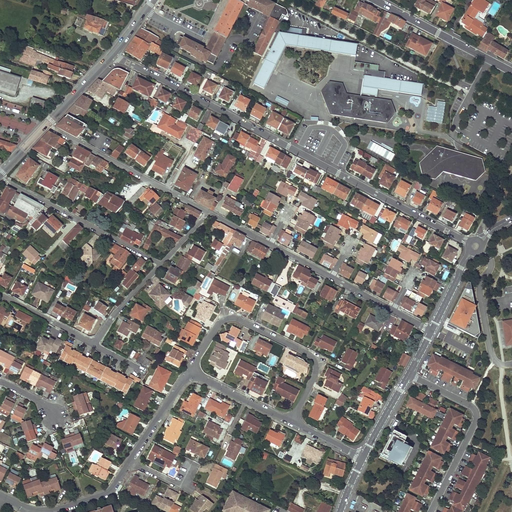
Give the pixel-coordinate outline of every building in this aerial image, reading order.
[(230,0),(214,33),(226,39),(244,4),(247,6),(250,0),(230,0)] [(272,3),(271,4),(263,0),(250,0),(247,6),(268,16),(266,20),(262,29),(264,30),(270,17),(278,21),(279,19),(280,19),(282,15),(286,17),(288,13),(286,10),(272,3)] [(436,3),(431,1),(432,0),(417,0),(414,7),(420,10),(420,9),(430,13),(436,3)] [(444,3),(445,0),(440,0),(440,1),(442,3),(437,12),(443,15),(441,17),(447,20),(453,8),(444,3)] [(476,34),(477,33),(483,37),(487,30),(481,26),(482,25),(473,20),(477,12),(481,14),(485,8),(482,7),(485,2),(481,0),(471,0),(469,5),(469,6),(464,16),(466,17),(464,20),(463,20),(461,23),(466,26),(465,28),(476,34)] [(359,14),(363,16),(375,23),(380,13),(375,11),(375,10),(363,4),(363,5),(358,3),(354,11),(352,10),(348,19),(355,23),(358,16),(357,16),(359,14)] [(347,15),(333,8),(331,13),(345,20),(347,15)] [(384,12),(372,34),(376,36),(379,32),(387,28),(390,23),(401,29),(404,22),(398,19),(384,12)] [(86,20),(83,29),(89,31),(88,32),(91,33),(92,32),(103,37),(108,23),(86,15),(84,19),(86,20)] [(264,30),(252,52),(261,57),(279,22),(278,21),(270,17),(264,30)] [(279,33),(253,84),(264,89),(285,45),(305,48),(318,50),(323,51),(355,56),(357,45),(342,43),(317,39),(308,37),(301,36),(302,30),(286,27),(285,34),(279,33)] [(158,39),(141,29),(135,37),(150,46),(152,44),(162,49),(164,45),(157,41),(158,39)] [(490,34),(491,32),(488,29),(487,30),(483,37),(477,46),(485,52),(487,50),(504,60),(505,58),(504,57),(508,52),(494,43),(496,41),(493,39),(495,37),(490,34)] [(213,64),(226,39),(214,33),(206,49),(180,36),(177,41),(176,44),(180,46),(181,49),(191,54),(191,55),(206,63),(207,61),(213,64)] [(413,33),(406,43),(410,46),(410,47),(413,49),(413,48),(426,55),(429,50),(428,50),(432,44),(413,33)] [(157,55),(156,57),(159,59),(161,54),(163,50),(162,49),(152,44),(150,46),(135,37),(130,44),(125,52),(139,60),(148,49),(157,55)] [(173,60),(161,54),(159,59),(156,66),(167,71),(168,70),(173,60)] [(21,55),(19,61),(30,65),(32,58),(22,55),(21,55)] [(38,56),(37,60),(41,61),(49,64),(52,65),(53,61),(38,56)] [(178,58),(175,56),(173,60),(168,70),(171,71),(175,65),(178,58)] [(53,61),(52,65),(70,72),(72,67),(57,62),(57,63),(53,61)] [(332,93),(325,102),(329,113),(330,113),(330,114),(331,114),(331,115),(341,116),(342,115),(342,117),(352,118),(353,117),(353,118),(363,120),(364,119),(364,120),(374,122),(375,121),(376,122),(385,124),(386,123),(387,122),(388,123),(394,115),(394,114),(394,113),(395,112),(391,103),(390,103),(390,102),(389,102),(389,101),(379,100),(378,101),(378,99),(374,99),(374,96),(377,97),(378,90),(421,96),(423,84),(383,79),(384,74),(379,73),(379,75),(375,75),(375,73),(369,72),(369,70),(370,65),(354,63),(353,70),(365,72),(364,75),(363,75),(360,94),(370,96),(369,98),(368,98),(367,99),(367,98),(360,97),(357,96),(356,97),(356,96),(346,94),(343,85),(341,85),(340,83),(330,82),(329,83),(332,93)] [(49,64),(46,70),(56,73),(57,72),(58,73),(58,75),(69,79),(72,72),(70,72),(52,65),(49,64)] [(182,68),(175,65),(171,71),(170,73),(179,78),(182,73),(180,72),(182,68)] [(11,70),(0,66),(0,91),(15,96),(21,76),(10,73),(11,70)] [(103,81),(117,89),(120,82),(123,83),(127,74),(118,70),(114,70),(111,72),(103,81)] [(31,72),(28,79),(46,84),(48,77),(41,75),(31,72)] [(215,76),(207,72),(204,79),(209,81),(211,76),(214,77),(215,76)] [(200,77),(191,73),(186,81),(195,86),(200,77)] [(138,77),(132,88),(148,97),(154,86),(138,77)] [(114,96),(116,93),(117,93),(119,90),(117,89),(103,81),(98,79),(91,87),(88,91),(108,102),(113,95),(114,96)] [(233,94),(224,89),(228,82),(224,80),(220,87),(221,88),(223,89),(218,99),(222,101),(223,100),(228,103),(233,94)] [(329,83),(330,82),(329,82),(321,92),(325,102),(332,93),(329,83)] [(216,87),(207,83),(204,88),(207,90),(206,92),(211,95),(216,87)] [(170,95),(161,90),(157,98),(165,103),(170,95)] [(78,100),(74,105),(87,112),(93,101),(83,96),(78,100)] [(275,101),(286,106),(288,102),(277,96),(275,101)] [(249,102),(240,97),(234,107),(240,110),(240,109),(244,111),(249,102)] [(186,103),(177,98),(173,106),(181,111),(186,103)] [(265,110),(261,107),(265,101),(260,98),(250,115),(259,120),(265,110)] [(32,99),(29,107),(42,112),(45,103),(32,99)] [(129,105),(118,99),(114,108),(124,114),(129,105)] [(442,123),(445,102),(437,101),(436,107),(428,106),(426,121),(442,123)] [(77,114),(87,119),(90,113),(87,112),(74,105),(70,110),(65,114),(74,118),(77,114)] [(202,112),(197,109),(196,111),(192,109),(188,116),(197,121),(202,112)] [(273,128),(277,130),(283,120),(287,112),(284,110),(280,117),(272,113),(267,123),(274,126),(273,128)] [(83,126),(73,121),(74,118),(65,114),(54,126),(55,127),(76,138),(83,126)] [(0,124),(24,131),(26,123),(0,115),(0,124)] [(176,121),(165,115),(157,128),(179,140),(184,131),(173,125),(176,121)] [(211,117),(206,126),(215,130),(220,122),(211,117)] [(289,122),(289,123),(283,120),(277,130),(288,135),(293,124),(289,122)] [(226,132),(229,127),(220,122),(215,130),(215,131),(226,137),(228,134),(226,132)] [(196,129),(193,127),(187,138),(195,143),(202,132),(200,131),(196,129)] [(43,136),(39,140),(51,147),(54,149),(54,148),(57,150),(60,145),(56,143),(57,142),(62,144),(64,140),(48,131),(43,136)] [(239,135),(236,141),(241,143),(244,145),(245,146),(250,138),(241,133),(239,135)] [(203,138),(194,156),(203,161),(213,143),(203,138)] [(259,143),(250,138),(245,146),(245,147),(256,153),(259,147),(257,146),(259,143)] [(0,140),(0,149),(10,153),(14,149),(16,146),(0,140)] [(46,157),(51,147),(39,140),(34,146),(31,149),(46,157)] [(395,154),(370,141),(367,148),(391,161),(395,154)] [(131,145),(125,153),(134,160),(140,152),(131,145)] [(116,160),(124,149),(119,146),(110,156),(116,160)] [(84,164),(90,154),(77,147),(71,157),(72,158),(73,158),(84,164)] [(438,147),(437,147),(437,148),(436,148),(435,148),(430,154),(429,155),(429,156),(428,157),(421,164),(422,165),(422,166),(421,167),(423,176),(424,176),(425,176),(426,177),(426,178),(433,180),(435,181),(435,180),(436,179),(437,179),(438,180),(445,173),(462,178),(463,177),(464,178),(473,181),(474,180),(475,180),(476,181),(483,174),(483,173),(483,172),(483,171),(484,171),(482,161),(481,161),(480,161),(480,160),(479,159),(470,156),(469,157),(469,156),(460,153),(458,153),(458,155),(447,152),(448,150),(438,147)] [(153,159),(156,161),(151,170),(162,175),(167,166),(170,168),(173,162),(160,155),(163,152),(160,150),(153,159)] [(270,150),(266,157),(268,157),(275,161),(279,153),(273,150),(273,152),(270,150)] [(370,156),(359,151),(357,154),(368,160),(370,156)] [(144,166),(150,158),(152,156),(147,152),(145,155),(140,152),(134,160),(144,166)] [(291,160),(279,153),(275,161),(274,163),(286,169),(291,160)] [(90,154),(84,164),(85,165),(88,167),(95,157),(90,154)] [(236,159),(228,155),(222,165),(220,164),(215,172),(225,177),(236,159)] [(95,157),(88,167),(90,168),(93,164),(97,167),(102,160),(97,158),(95,157)] [(367,163),(356,157),(349,169),(350,169),(349,170),(352,172),(353,170),(360,174),(366,164),(367,163)] [(73,158),(69,165),(80,172),(85,165),(84,164),(73,158)] [(29,159),(16,175),(26,183),(38,166),(29,159)] [(97,167),(95,170),(99,172),(103,169),(108,163),(102,160),(97,167)] [(297,163),(292,173),(304,179),(304,178),(308,171),(301,167),(302,165),(297,163)] [(371,178),(375,169),(366,164),(360,174),(365,177),(366,176),(371,178)] [(394,178),(386,174),(389,167),(384,164),(381,171),(384,173),(379,182),(384,185),(383,187),(387,189),(394,178)] [(184,169),(175,185),(188,192),(197,175),(184,169)] [(317,173),(317,174),(309,170),(308,171),(304,178),(316,185),(321,175),(317,173)] [(40,178),(37,183),(46,188),(46,187),(51,189),(50,191),(53,193),(55,190),(57,188),(53,185),(57,177),(48,172),(44,180),(40,178)] [(68,183),(62,194),(73,200),(78,189),(85,193),(87,190),(89,186),(86,185),(85,184),(84,186),(81,184),(67,176),(64,181),(68,183)] [(236,193),(242,180),(235,177),(230,185),(228,188),(227,189),(236,193)] [(327,179),(322,189),(333,195),(338,185),(339,185),(327,179)] [(297,190),(282,182),(276,192),(285,197),(288,193),(293,196),(297,190)] [(409,187),(400,182),(394,193),(399,195),(399,193),(404,196),(409,187)] [(344,201),(349,191),(338,185),(333,195),(344,201)] [(88,190),(85,195),(95,202),(100,193),(89,186),(87,190),(88,190)] [(7,187),(0,200),(8,204),(15,191),(7,187)] [(126,203),(125,205),(126,207),(126,208),(127,208),(128,209),(131,206),(141,195),(143,193),(146,189),(142,187),(126,203)] [(146,189),(143,193),(146,195),(144,197),(152,205),(159,198),(151,190),(150,191),(148,188),(146,189)] [(207,195),(201,191),(195,202),(201,205),(214,212),(218,204),(213,202),(215,199),(211,197),(207,195)] [(431,200),(426,209),(436,215),(441,204),(433,200),(437,193),(432,191),(428,198),(431,200)] [(106,192),(97,203),(115,213),(121,207),(124,202),(106,192)] [(317,200),(301,192),(298,198),(303,201),(301,206),(311,211),(317,200)] [(424,197),(415,192),(410,201),(419,206),(424,197)] [(280,198),(270,193),(261,208),(265,210),(263,213),(270,217),(274,209),(275,210),(279,204),(278,203),(280,198)] [(13,202),(11,206),(28,215),(33,217),(38,213),(43,206),(20,194),(15,203),(13,202)] [(357,195),(351,205),(363,211),(368,201),(357,195)] [(243,197),(240,202),(250,207),(253,202),(243,197)] [(230,200),(227,198),(224,203),(225,203),(223,208),(230,212),(235,203),(230,200)] [(374,217),(379,207),(368,201),(363,211),(374,217)] [(156,203),(149,210),(152,213),(150,215),(153,218),(155,216),(156,217),(163,210),(156,203)] [(230,212),(240,217),(245,208),(235,203),(230,212)] [(198,218),(201,213),(187,205),(184,211),(181,209),(180,210),(176,208),(172,215),(174,216),(182,220),(186,212),(198,218)] [(28,215),(11,206),(7,215),(14,218),(15,216),(17,217),(16,219),(23,223),(28,215)] [(138,214),(128,209),(127,208),(124,215),(130,218),(132,214),(139,218),(140,215),(138,214)] [(386,210),(381,219),(391,224),(395,215),(386,210)] [(314,216),(303,211),(301,215),(300,215),(296,221),(297,222),(293,229),(300,233),(302,230),(306,232),(314,216)] [(446,211),(442,218),(451,223),(456,214),(450,211),(449,212),(446,211)] [(33,217),(28,223),(38,231),(39,230),(48,220),(41,214),(40,215),(38,213),(33,217)] [(48,220),(39,230),(41,232),(46,226),(54,234),(63,225),(53,215),(48,220)] [(248,223),(255,228),(260,219),(252,215),(250,219),(248,223)] [(358,223),(343,215),(337,225),(347,230),(349,227),(354,229),(358,223)] [(462,221),(459,227),(467,231),(473,219),(465,215),(465,216),(462,221)] [(174,216),(169,225),(170,226),(180,230),(184,221),(182,220),(174,216)] [(411,224),(399,217),(394,227),(400,230),(401,229),(407,232),(411,224)] [(234,232),(213,220),(210,226),(226,234),(225,236),(224,235),(219,243),(213,240),(210,246),(216,250),(214,253),(220,255),(234,232)] [(150,221),(146,228),(151,231),(152,230),(155,224),(150,221)] [(71,222),(65,228),(69,232),(75,226),(71,222)] [(272,226),(265,222),(260,232),(267,236),(269,232),(271,234),(272,234),(276,227),(272,225),(272,226)] [(123,233),(120,239),(122,240),(126,242),(132,232),(134,228),(127,224),(126,225),(123,233)] [(5,232),(2,236),(12,241),(15,237),(17,233),(18,234),(22,229),(14,225),(9,234),(5,232)] [(64,240),(62,243),(68,249),(70,247),(67,245),(82,229),(77,225),(75,226),(69,232),(63,239),(64,240)] [(155,225),(152,230),(156,232),(176,242),(181,238),(155,225)] [(341,232),(331,226),(323,241),(327,243),(325,246),(332,250),(335,243),(337,244),(340,237),(339,236),(341,232)] [(381,236),(363,226),(359,232),(364,235),(362,238),(368,241),(372,244),(373,243),(376,245),(381,236)] [(427,232),(417,228),(416,230),(414,233),(417,235),(416,238),(422,241),(427,232)] [(65,229),(60,235),(63,238),(68,232),(65,229)] [(151,231),(146,240),(150,242),(156,232),(152,230),(151,231)] [(285,232),(282,230),(278,237),(279,238),(281,239),(279,242),(287,246),(292,237),(284,233),(285,232)] [(132,232),(126,242),(133,246),(134,243),(139,245),(143,236),(139,233),(138,235),(132,232)] [(213,266),(210,270),(214,272),(222,260),(229,249),(228,248),(231,243),(238,248),(244,237),(242,236),(234,232),(220,255),(213,266)] [(434,236),(429,245),(430,245),(439,250),(443,242),(434,236)] [(252,241),(247,251),(262,260),(268,249),(265,248),(252,241)] [(317,250),(302,241),(297,250),(312,258),(317,250)] [(372,244),(368,241),(366,245),(375,250),(377,246),(372,244)] [(83,254),(80,257),(81,261),(85,260),(90,265),(93,261),(93,260),(96,260),(102,253),(95,247),(92,248),(92,247),(86,242),(82,247),(83,254)] [(62,243),(60,245),(65,251),(67,249),(68,250),(66,252),(69,255),(74,250),(70,247),(68,249),(62,243)] [(121,248),(112,243),(108,249),(115,254),(110,262),(115,266),(112,268),(117,272),(131,255),(126,251),(121,248)] [(366,245),(365,244),(362,249),(361,248),(357,255),(359,255),(355,262),(362,266),(364,263),(367,265),(371,257),(375,250),(366,245)] [(30,245),(23,253),(35,264),(41,258),(38,255),(39,254),(30,245)] [(401,253),(398,258),(409,263),(411,259),(416,262),(420,255),(400,245),(397,250),(401,253)] [(429,249),(430,248),(425,245),(422,251),(425,252),(428,254),(430,249),(429,249)] [(185,254),(183,257),(189,261),(191,257),(199,261),(204,252),(192,246),(189,251),(188,250),(186,254),(185,254)] [(455,250),(454,251),(448,248),(443,258),(452,263),(457,253),(459,250),(456,249),(455,250)] [(381,254),(375,250),(371,257),(378,261),(381,254)] [(332,259),(324,255),(320,264),(329,268),(331,265),(332,266),(334,267),(337,260),(334,258),(333,260),(332,259)] [(181,256),(175,268),(185,273),(191,262),(189,261),(183,257),(181,256)] [(404,263),(393,257),(384,274),(385,274),(383,277),(388,280),(393,283),(397,275),(398,276),(402,269),(401,269),(404,263)] [(129,271),(124,277),(127,280),(122,285),(126,289),(138,275),(135,273),(145,262),(140,258),(129,271)] [(432,262),(424,258),(421,264),(426,267),(424,271),(434,276),(440,266),(438,265),(432,262)] [(203,261),(199,266),(205,269),(209,272),(210,270),(213,266),(203,261)] [(346,265),(343,263),(339,270),(340,271),(342,272),(341,275),(348,279),(353,271),(346,266),(346,265)] [(23,264),(22,267),(32,272),(31,274),(32,275),(35,270),(23,264)] [(196,264),(194,268),(203,273),(205,269),(199,266),(196,264)] [(312,273),(298,266),(293,277),(302,282),(301,285),(305,287),(305,286),(309,277),(312,273)] [(171,267),(164,279),(174,285),(181,273),(176,270),(171,267)] [(126,268),(120,274),(124,277),(129,271),(126,268)] [(201,273),(198,279),(203,282),(209,272),(206,271),(204,274),(201,273)] [(359,272),(354,281),(361,285),(366,276),(359,272)] [(1,278),(0,280),(0,283),(6,287),(11,278),(3,274),(1,278)] [(256,275),(251,284),(269,294),(274,284),(256,275)] [(438,281),(427,276),(424,281),(423,281),(421,284),(433,290),(442,294),(443,293),(438,290),(434,288),(437,282),(438,281)] [(309,277),(305,286),(315,292),(319,284),(316,283),(317,281),(309,277)] [(388,280),(383,277),(379,283),(384,286),(388,280)] [(68,281),(64,279),(61,286),(65,288),(67,282),(72,285),(73,283),(68,281)] [(214,279),(209,288),(218,293),(226,296),(230,288),(214,279)] [(379,283),(374,280),(369,289),(380,295),(384,286),(379,283)] [(17,282),(12,291),(22,296),(26,287),(17,282)] [(470,282),(468,282),(447,325),(456,330),(457,328),(478,338),(480,334),(470,282)] [(54,291),(38,283),(32,295),(48,303),(54,291)] [(426,296),(429,297),(433,290),(421,284),(419,287),(421,288),(417,295),(424,299),(426,296)] [(158,286),(149,295),(157,302),(159,299),(161,300),(164,297),(166,299),(169,296),(158,286)] [(325,286),(318,297),(320,298),(321,297),(330,302),(336,292),(325,286)] [(394,293),(387,289),(383,298),(390,302),(392,299),(394,300),(395,301),(399,294),(395,292),(394,293)] [(185,294),(181,301),(188,305),(192,299),(187,295),(185,294)] [(240,294),(236,303),(245,307),(244,309),(251,312),(256,302),(240,294)] [(275,296),(271,303),(282,308),(291,313),(293,310),(294,308),(291,306),(290,308),(285,306),(286,302),(275,296)] [(407,298),(404,297),(401,304),(404,305),(402,308),(410,312),(415,304),(408,301),(407,300),(407,298)] [(204,301),(195,318),(204,322),(206,319),(208,320),(212,313),(210,311),(211,310),(213,311),(215,306),(204,301)] [(340,301),(334,312),(338,314),(339,311),(354,319),(359,309),(343,301),(343,302),(340,301)] [(99,302),(94,310),(103,315),(107,307),(99,302)] [(141,308),(135,304),(130,315),(139,320),(145,310),(148,311),(149,312),(151,309),(143,304),(141,308)] [(426,308),(419,304),(414,314),(422,318),(426,308)] [(58,305),(54,312),(63,317),(66,309),(58,305)] [(277,309),(269,305),(263,317),(271,321),(270,323),(279,328),(284,317),(275,312),(277,309)] [(0,324),(0,325),(4,317),(7,318),(10,313),(0,307),(0,324)] [(66,309),(63,317),(67,319),(68,317),(74,320),(77,313),(67,308),(66,309)] [(33,318),(19,310),(15,317),(30,324),(33,318)] [(148,311),(145,310),(139,320),(142,322),(148,311)] [(297,310),(295,315),(304,319),(306,315),(297,310)] [(85,315),(81,323),(86,326),(85,328),(90,331),(95,320),(85,315)] [(369,315),(364,324),(377,331),(382,323),(369,315)] [(185,331),(181,340),(190,345),(195,336),(197,337),(201,329),(200,328),(201,325),(190,319),(184,331),(185,331)] [(293,320),(287,331),(291,333),(295,335),(296,334),(303,337),(305,334),(308,328),(293,320)] [(510,320),(503,322),(503,329),(505,328),(508,345),(511,344),(511,322),(510,322),(510,320)] [(129,321),(127,323),(126,325),(122,322),(117,332),(127,337),(130,331),(135,333),(139,326),(129,321)] [(393,326),(389,334),(405,342),(411,329),(412,327),(401,321),(397,328),(393,326)] [(147,327),(141,337),(158,347),(162,340),(160,339),(162,335),(147,327)] [(227,333),(221,335),(223,341),(227,343),(231,342),(236,344),(235,347),(239,349),(242,342),(237,339),(241,331),(233,327),(230,332),(229,334),(227,335),(227,333)] [(336,343),(322,336),(320,340),(317,338),(314,344),(318,346),(319,344),(325,347),(332,351),(336,343)] [(49,339),(48,341),(42,338),(36,349),(42,353),(44,350),(49,353),(50,350),(56,353),(62,341),(56,339),(55,341),(49,339)] [(259,340),(253,351),(257,353),(258,351),(262,354),(262,355),(267,357),(272,347),(259,340)] [(132,382),(127,379),(123,377),(123,376),(118,373),(117,374),(108,370),(109,369),(103,366),(103,367),(94,362),(94,361),(89,359),(88,360),(79,355),(80,354),(74,351),(74,352),(69,350),(72,344),(66,341),(64,345),(66,346),(59,359),(126,393),(132,382)] [(224,352),(226,348),(218,343),(213,351),(216,353),(214,356),(213,356),(210,361),(211,362),(217,364),(216,365),(218,366),(218,367),(221,368),(222,369),(225,362),(226,363),(228,358),(227,357),(228,354),(228,353),(224,352)] [(175,346),(167,362),(178,367),(182,358),(184,355),(185,356),(187,352),(175,346)] [(357,353),(347,349),(341,362),(346,364),(344,368),(350,371),(352,367),(350,367),(353,360),(357,353)] [(396,362),(395,364),(403,368),(410,355),(403,352),(397,363),(396,362)] [(14,357),(6,354),(2,363),(5,364),(3,366),(8,369),(13,360),(14,357)] [(432,355),(428,363),(431,365),(430,368),(428,372),(436,376),(439,369),(444,371),(440,378),(449,382),(452,375),(454,376),(451,383),(455,385),(459,378),(463,381),(459,388),(467,392),(469,387),(471,385),(474,386),(479,378),(471,375),(472,373),(440,357),(440,358),(432,355)] [(298,360),(288,356),(283,366),(298,373),(300,370),(308,373),(308,372),(308,371),(308,369),(307,368),(307,367),(308,366),(306,365),(305,364),(304,362),(302,360),(300,359),(299,359),(298,360)] [(145,358),(141,364),(147,368),(151,362),(145,358)] [(21,364),(13,360),(8,369),(7,372),(13,374),(14,372),(16,373),(21,364)] [(240,361),(235,371),(242,375),(243,374),(247,376),(246,379),(250,381),(252,376),(256,368),(240,361)] [(220,370),(221,368),(218,367),(218,366),(216,365),(217,364),(211,362),(210,364),(220,370)] [(34,367),(26,363),(19,378),(24,380),(25,378),(28,379),(32,370),(34,367)] [(159,367),(149,387),(161,393),(164,388),(162,387),(170,372),(159,367)] [(391,372),(382,367),(375,381),(380,383),(378,387),(384,391),(386,387),(384,386),(388,379),(391,372)] [(340,375),(328,369),(325,376),(329,378),(324,386),(338,393),(342,384),(337,382),(340,375)] [(40,374),(32,370),(28,379),(30,380),(29,383),(34,385),(40,374)] [(162,387),(164,388),(172,373),(170,372),(162,387)] [(48,378),(40,374),(34,385),(39,388),(40,386),(43,387),(48,378)] [(44,390),(49,393),(51,390),(57,378),(50,374),(48,378),(43,387),(45,388),(44,390)] [(130,374),(127,379),(132,382),(132,381),(138,383),(140,379),(130,374)] [(268,384),(252,376),(250,381),(247,387),(250,389),(250,390),(261,396),(268,384)] [(282,380),(278,378),(272,389),(276,391),(276,393),(293,402),(298,392),(280,383),(282,380)] [(135,406),(144,411),(147,404),(154,391),(145,387),(135,406)] [(424,395),(416,391),(413,398),(421,402),(424,395)] [(81,393),(72,396),(74,400),(74,402),(71,403),(72,406),(84,402),(81,393)] [(367,393),(358,411),(367,416),(367,415),(371,408),(374,402),(373,401),(375,397),(367,393)] [(185,402),(181,410),(193,416),(202,399),(193,394),(189,404),(185,402)] [(341,408),(347,398),(341,394),(334,404),(341,408)] [(327,400),(318,395),(314,402),(313,403),(316,404),(314,407),(310,414),(316,417),(320,416),(324,408),(323,407),(327,400)] [(9,401),(5,398),(1,407),(10,411),(15,400),(12,398),(11,401),(9,401)] [(436,411),(410,398),(406,406),(432,419),(436,411)] [(437,402),(429,398),(426,404),(434,408),(437,402)] [(210,399),(205,409),(224,418),(229,408),(222,405),(210,399)] [(84,402),(72,406),(74,410),(77,409),(78,410),(79,414),(93,410),(90,402),(89,402),(88,401),(84,402)] [(22,403),(19,402),(13,413),(22,418),(26,409),(22,407),(20,407),(22,403)] [(10,411),(1,407),(0,408),(0,413),(7,417),(10,411)] [(450,409),(431,447),(439,452),(440,449),(444,451),(448,453),(451,445),(444,441),(446,437),(454,441),(458,432),(451,428),(453,424),(460,427),(464,420),(461,418),(457,416),(458,414),(450,409)] [(131,414),(128,420),(122,417),(117,427),(131,434),(135,426),(137,426),(141,418),(131,414)] [(249,414),(243,426),(250,429),(257,433),(261,424),(258,423),(252,420),(254,417),(249,414)] [(352,427),(344,421),(345,420),(342,417),(337,425),(340,427),(339,429),(347,434),(346,436),(353,441),(359,432),(352,427)] [(170,428),(166,435),(175,439),(179,431),(183,423),(176,420),(173,418),(171,422),(172,423),(170,428)] [(31,424),(29,420),(20,423),(24,432),(36,428),(35,425),(31,426),(31,424)] [(209,421),(203,432),(207,434),(214,438),(218,440),(223,431),(219,429),(211,425),(213,423),(209,421)] [(37,431),(36,428),(24,432),(27,442),(36,439),(34,434),(34,432),(37,431)] [(270,430),(265,439),(280,447),(286,434),(280,431),(278,434),(270,430)] [(72,432),(69,433),(73,446),(83,442),(79,433),(75,434),(73,435),(72,432)] [(386,460),(385,462),(401,469),(409,450),(402,447),(406,439),(392,432),(381,457),(386,460)] [(65,438),(60,440),(64,449),(66,448),(73,446),(69,433),(65,435),(67,438),(65,438)] [(110,434),(105,444),(117,450),(123,441),(110,434)] [(296,442),(301,444),(304,439),(299,436),(296,442)] [(234,442),(232,441),(230,445),(231,446),(228,451),(225,457),(234,461),(242,446),(241,446),(243,441),(236,438),(234,442)] [(42,446),(39,451),(48,456),(48,457),(52,459),(55,458),(57,455),(56,452),(52,450),(53,448),(48,445),(47,445),(48,442),(45,440),(42,446)] [(191,440),(186,450),(204,459),(209,449),(191,440)] [(36,447),(32,444),(26,456),(35,460),(39,451),(42,446),(39,444),(38,447),(36,447)] [(154,447),(148,458),(152,460),(152,459),(166,466),(170,468),(175,457),(163,451),(154,447)] [(312,448),(309,447),(304,457),(317,464),(322,453),(314,449),(314,450),(312,449),(312,448)] [(428,451),(409,489),(417,494),(418,491),(423,493),(426,495),(430,487),(423,483),(425,479),(432,483),(436,474),(429,471),(431,466),(439,470),(443,462),(440,461),(435,458),(437,456),(428,451)] [(455,503),(454,506),(462,511),(466,503),(467,504),(486,466),(484,466),(488,458),(480,454),(478,458),(475,456),(471,454),(467,462),(474,466),(472,470),(465,466),(461,475),(468,479),(466,483),(458,479),(455,487),(462,491),(460,495),(452,491),(448,500),(453,502),(455,503)] [(111,462),(102,458),(97,466),(93,463),(89,472),(92,473),(92,474),(97,477),(98,476),(104,479),(107,473),(106,472),(107,470),(111,462)] [(152,459),(152,460),(151,462),(165,469),(166,466),(152,459)] [(335,464),(326,462),(323,473),(329,474),(329,472),(342,476),(346,464),(336,462),(335,464)] [(299,468),(307,473),(309,468),(301,464),(299,468)] [(210,475),(206,484),(215,489),(221,478),(223,473),(226,475),(228,471),(216,465),(214,468),(216,469),(212,476),(210,475)] [(10,485),(13,486),(12,487),(16,489),(21,479),(9,473),(5,482),(10,485)] [(134,476),(128,489),(135,493),(144,497),(149,486),(141,482),(140,484),(137,482),(138,481),(139,479),(134,476)] [(56,478),(48,480),(52,490),(54,489),(55,492),(60,490),(56,478)] [(34,492),(31,483),(30,479),(23,482),(22,484),(27,498),(32,496),(32,493),(34,492)] [(39,480),(31,483),(34,492),(37,491),(38,494),(43,492),(40,483),(39,480)] [(48,480),(40,483),(43,492),(44,495),(50,493),(49,491),(52,490),(48,480)] [(178,495),(168,490),(165,496),(167,497),(173,500),(175,501),(178,495)] [(232,491),(222,511),(224,511),(268,511),(269,510),(257,504),(257,505),(254,504),(250,502),(246,500),(243,498),(244,497),(232,491)] [(407,494),(397,511),(407,511),(415,498),(407,494)] [(163,500),(156,496),(152,505),(166,511),(178,511),(180,508),(173,505),(171,504),(165,500),(163,500)] [(213,504),(202,496),(199,501),(197,503),(195,502),(192,505),(195,508),(192,511),(202,511),(206,507),(208,509),(213,504)] [(415,501),(411,509),(416,511),(417,511),(421,504),(415,501)] [(322,502),(317,511),(328,511),(331,506),(322,502)]
